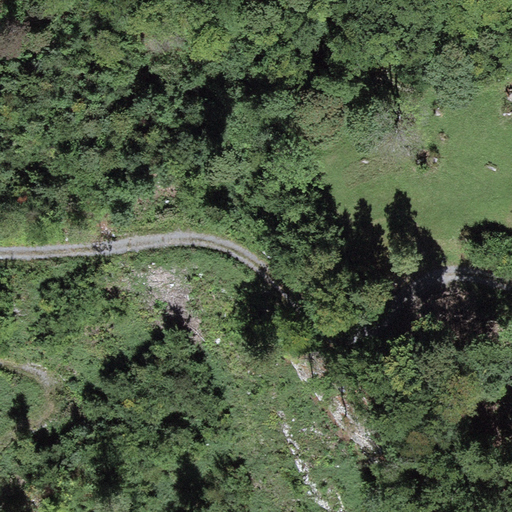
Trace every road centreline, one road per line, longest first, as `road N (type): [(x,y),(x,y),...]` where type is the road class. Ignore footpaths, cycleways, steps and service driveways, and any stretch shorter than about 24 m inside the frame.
road 1 (track): [(0,254),(216,246),(242,253),(332,335),(349,339),(369,335),(441,273),(511,283)]
road 2 (track): [(0,445),(52,415),(59,399),(52,385),(0,364)]
